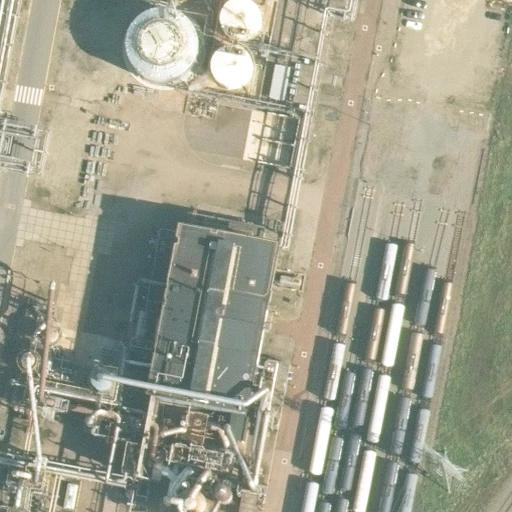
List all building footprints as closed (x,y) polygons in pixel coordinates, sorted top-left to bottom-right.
[(259,46),(255,1),(224,4),(228,48),(259,46)] [(164,13),(160,13),(160,12),(157,13),(153,14),(150,14),(148,15),(147,16),(143,17),(141,19),(138,21),(135,24),(133,26),(132,28),(129,31),(128,33),(127,37),(126,41),(125,43),(125,45),(125,47),(125,50),(125,54),(125,58),(126,61),(127,64),(128,66),(130,70),(133,73),(136,77),(138,78),(140,80),(144,83),(147,84),(149,85),(154,86),(159,87),(164,87),(169,86),(172,86),(174,85),(178,83),(181,81),(183,80),(186,78),(188,76),(190,74),(192,72),(194,69),(195,66),(196,64),(197,62),(198,58),(199,54),(199,50),(199,48),(198,44),(198,41),(197,39),(196,36),(195,33),(193,30),(192,27),(189,24),(187,23),(185,21),(183,19),(180,17),(177,16),(174,15),(170,14),(167,13),(164,13)] [(124,102),(61,113),(67,144),(83,141),(87,161),(99,159),(100,169),(135,163),(124,102)] [(148,306),(171,310),(184,235),(161,231),(148,306)] [(184,235),(171,310),(154,402),(245,419),(275,250),(184,235)]
